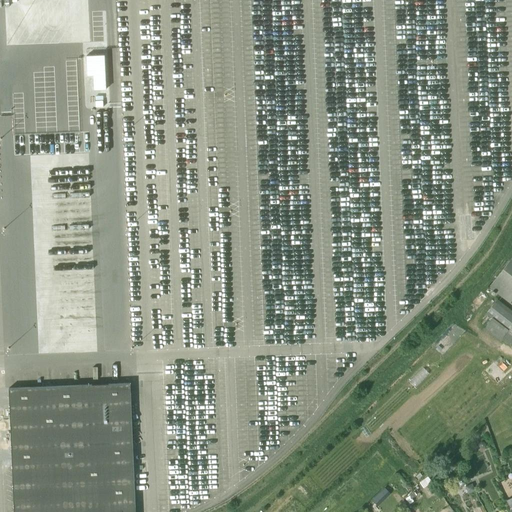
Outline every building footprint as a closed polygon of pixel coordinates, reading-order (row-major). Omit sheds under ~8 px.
[(511,258),(490,287),(493,289),(511,304),(511,258)] [(511,312),(496,300),(485,314),(511,334),(511,312)] [(135,511),(130,383),(9,388),(13,511),(135,511)] [(494,437),(503,433),(496,414),(487,418),(494,437)] [(455,457),(452,460),(448,463),(451,467),(455,464),(459,462),(455,457)] [(466,486),(468,493),(476,491),(473,483),(466,486)] [(380,491),(386,498),(390,494),(384,487),(380,491)]
